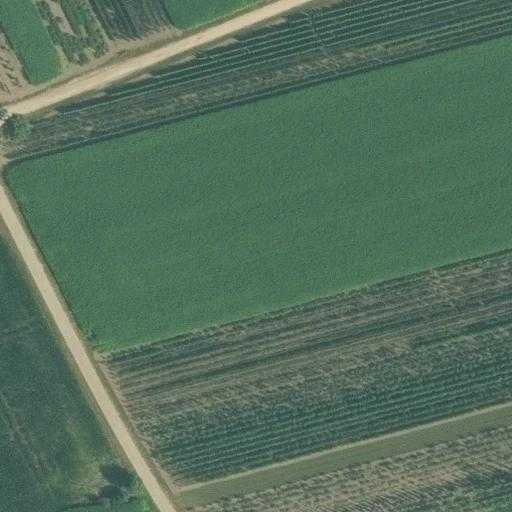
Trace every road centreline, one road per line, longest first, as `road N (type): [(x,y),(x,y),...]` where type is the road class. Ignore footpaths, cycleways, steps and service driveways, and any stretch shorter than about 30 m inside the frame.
road 1 (unclassified): [(167,511),(0,198)]
road 2 (unclassified): [(0,119),(297,0)]
